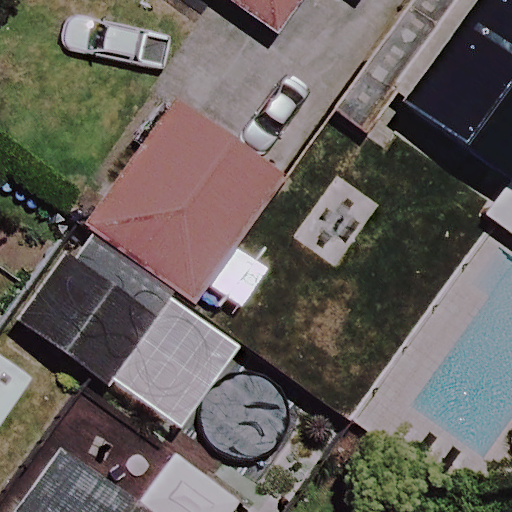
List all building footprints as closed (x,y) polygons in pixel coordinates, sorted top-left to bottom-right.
[(208,0),(261,38),(288,0),(208,0)] [(511,0),(467,0),(388,109),(497,190),(473,223),(511,252),(511,0)] [(273,180),(166,100),(68,232),(175,311),(273,180)] [(134,321),(48,262),(5,324),(92,384),(134,321)] [(109,511),(38,463),(3,511),(109,511)]
